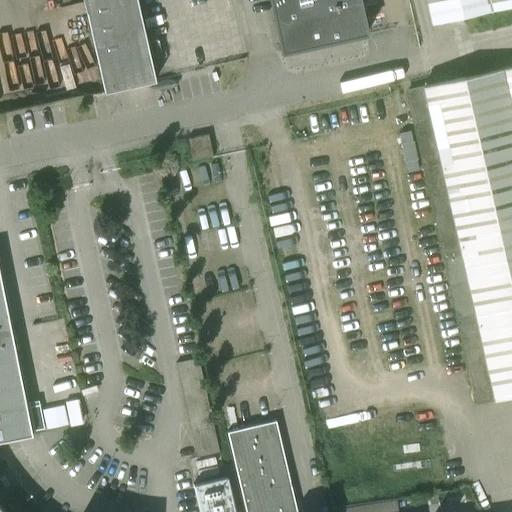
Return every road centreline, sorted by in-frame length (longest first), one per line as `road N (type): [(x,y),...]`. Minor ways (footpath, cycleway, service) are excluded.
road 1 (unknown): [(201,110),(303,479),(315,498),(390,493),(511,461)]
road 2 (unknown): [(511,439),(480,415),(327,352),(277,182),(274,93)]
road 3 (unclassified): [(0,156),(422,58)]
